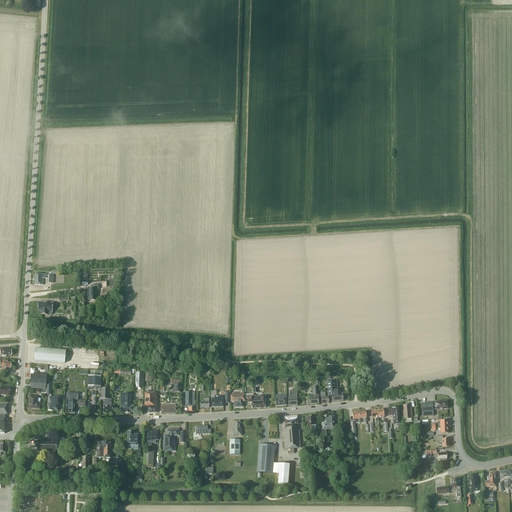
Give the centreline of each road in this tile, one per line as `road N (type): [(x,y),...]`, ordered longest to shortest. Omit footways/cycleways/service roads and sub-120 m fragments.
road 1 (tertiary): [(20,420),(300,410),(449,393)]
road 2 (unclassified): [(20,420),(44,0)]
road 3 (tertiary): [(511,461),(467,461),(449,393)]
